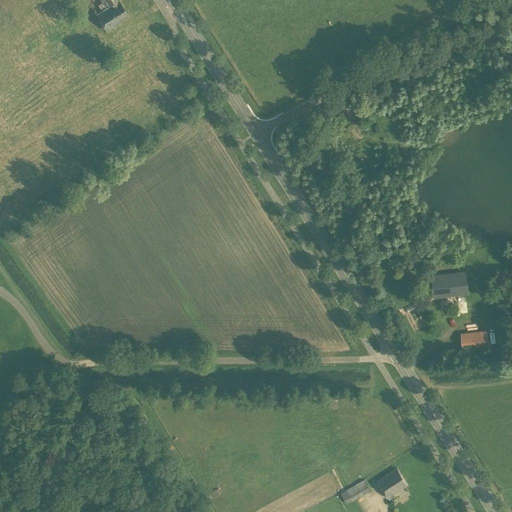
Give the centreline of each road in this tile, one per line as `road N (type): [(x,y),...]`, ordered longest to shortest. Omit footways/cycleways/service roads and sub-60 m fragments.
road 1 (secondary): [(498,511),(256,133)]
road 2 (unclassified): [(256,133),(476,0)]
road 3 (secondary): [(256,133),(172,0)]
